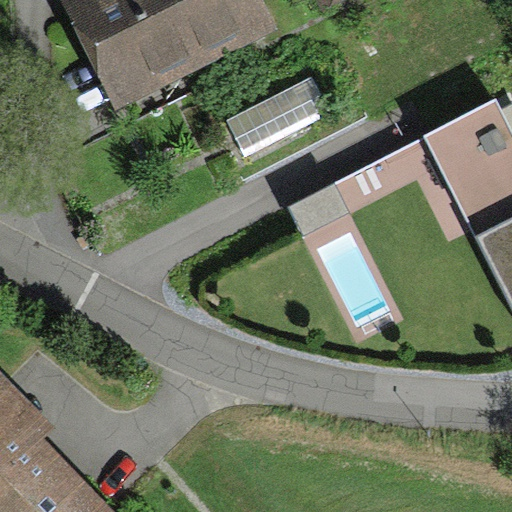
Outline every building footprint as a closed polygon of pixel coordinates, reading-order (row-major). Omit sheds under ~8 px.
[(103,95),(259,21),(249,0),(60,0),(58,1),(103,95)] [(301,0),(305,8),(323,0),(301,0)] [(314,75),(227,118),(241,147),(328,104),(314,75)] [(511,131),(496,99),(426,135),(511,304),(511,131)] [(0,398),(0,511),(82,511),(26,458),(44,440),(0,398)]
